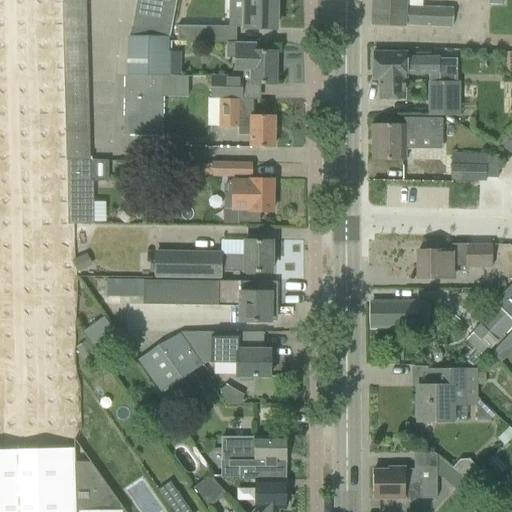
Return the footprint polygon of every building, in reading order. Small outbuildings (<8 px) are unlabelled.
[(0,0),(0,45),(11,448),(74,448),(66,147),(66,132),(65,117),(65,103),(64,88),(64,74),(64,73),(63,59),(63,44),(62,29),(62,14),(61,0),(0,0)] [(61,0),(62,14),(85,14),(84,0),(61,0)] [(136,0),(135,7),(174,14),(176,0),(136,0)] [(229,0),(229,28),(235,28),(238,28),(240,28),(236,28),(245,28),(245,29),(255,29),(275,30),(275,0),(229,0)] [(453,10),(422,8),(406,7),(405,0),(373,0),(372,24),(392,25),(404,26),(404,25),(452,28),(453,10)] [(135,7),(133,19),(172,25),(174,14),(135,7)] [(62,14),(62,29),(86,29),(85,14),(62,14)] [(170,37),(172,25),(133,19),(130,36),(168,37),(170,37)] [(178,27),(178,42),(210,43),(210,27),(178,27)] [(86,43),(86,29),(62,29),(63,44),(86,43)] [(130,36),(129,36),(128,75),(164,76),(167,76),(167,53),(167,51),(168,37),(130,36)] [(86,43),(63,44),(63,59),(86,58),(86,43)] [(255,44),(236,43),(236,68),(253,69),(252,84),(274,85),(274,53),(255,52),(255,44)] [(167,53),(167,76),(180,77),(180,53),(167,53)] [(428,116),(458,116),(458,82),(440,81),(440,58),(406,58),(406,53),(392,53),(372,53),(373,80),(380,80),(380,101),(406,100),(406,80),(406,75),(428,75),(428,81),(428,116)] [(86,58),(63,59),(64,73),(87,73),(86,58)] [(87,73),(64,73),(64,74),(64,88),(87,87),(87,73)] [(164,76),(128,75),(125,75),(123,135),(163,136),(163,98),(164,76)] [(220,100),(241,100),(241,84),(231,84),(231,77),(211,77),(211,99),(220,100)] [(64,88),(65,103),(88,102),(87,87),(64,88)] [(253,100),(241,100),(220,100),(220,126),(252,127),(251,148),(273,148),(273,117),(253,116),(253,100)] [(65,117),(88,117),(88,102),(65,103),(65,117)] [(88,117),(65,117),(66,132),(88,132),(88,117)] [(372,125),(372,161),(392,161),(405,161),(406,150),(406,137),(442,137),(442,119),(423,119),(403,119),(403,125),(372,125)] [(66,132),(66,147),(89,146),(88,132),(66,132)] [(67,162),(89,161),(89,146),(66,147),(67,159),(67,162)] [(450,181),(486,183),(486,178),(498,179),(498,155),(452,154),(450,181)] [(67,182),(68,204),(69,224),(93,225),(93,182),(107,182),(107,161),(89,161),(67,162),(67,182)] [(252,164),(212,164),(212,177),(252,177),(252,164)] [(272,213),(272,181),(251,180),(251,182),(228,182),(228,194),(224,194),(224,209),(238,210),(238,223),(260,224),(260,213),(272,213)] [(123,207),(117,212),(117,217),(123,223),(128,224),(133,218),(133,214),(127,208),(123,207)] [(245,273),(251,273),(271,273),(271,242),(245,242),(245,256),(222,255),(222,253),(155,252),(154,279),(221,280),(221,272),(245,272),(245,273)] [(442,252),(438,252),(418,252),(418,279),(453,279),(453,267),(466,267),(491,267),(491,245),(467,245),(451,245),(451,252),(442,252)] [(82,256),(72,261),(77,272),(87,267),(82,256)] [(107,280),(107,297),(135,298),(135,281),(107,280)] [(162,306),(198,306),(240,306),(240,302),(250,302),(271,302),(271,298),(277,295),(277,282),(143,281),(143,301),(143,306),(162,306)] [(511,284),(494,303),(511,320),(511,284)] [(270,322),(271,302),(250,302),(240,302),(240,306),(240,322),(270,322)] [(371,327),(391,328),(427,328),(427,304),(371,303),(371,327)] [(483,357),(511,326),(511,321),(497,307),(466,341),(483,357)] [(110,339),(99,322),(82,333),(94,350),(110,339)] [(211,332),(179,333),(180,334),(202,365),(210,363),(235,363),(235,377),(238,377),(238,379),(241,382),(248,382),(251,380),(251,377),(270,377),(270,351),(263,351),(264,333),(211,332)] [(160,395),(202,365),(180,334),(137,361),(160,395)] [(85,342),(75,348),(81,356),(90,350),(85,342)] [(477,386),(477,385),(477,374),(477,373),(477,371),(457,371),(437,371),(438,387),(418,387),(418,422),(438,422),(453,422),(466,422),(465,406),(467,406),(467,397),(475,396),(477,396),(477,386)] [(494,414),(475,396),(476,421),(488,421),(494,414)] [(244,480),(254,480),(286,481),(286,462),(286,437),(266,437),(253,437),(221,437),(221,447),(221,462),(221,477),(239,477),(239,480),(244,480)] [(0,511),(74,511),(72,449),(0,451),(0,511)] [(436,456),(436,468),(419,468),(419,470),(405,470),(405,468),(396,468),(388,468),(389,470),(373,470),(373,500),(393,500),(405,500),(405,499),(437,500),(437,476),(442,478),(458,492),(467,482),(452,469),(436,456)] [(459,461),(452,469),(467,482),(479,471),(469,460),(459,461)] [(91,463),(76,463),(76,511),(126,511),(110,489),(91,463)] [(192,490),(200,502),(220,487),(210,477),(192,490)] [(286,481),(254,480),(254,510),(252,511),(279,511),(279,509),(286,510),(286,481)] [(189,511),(175,492),(164,500),(172,511),(189,511)]
